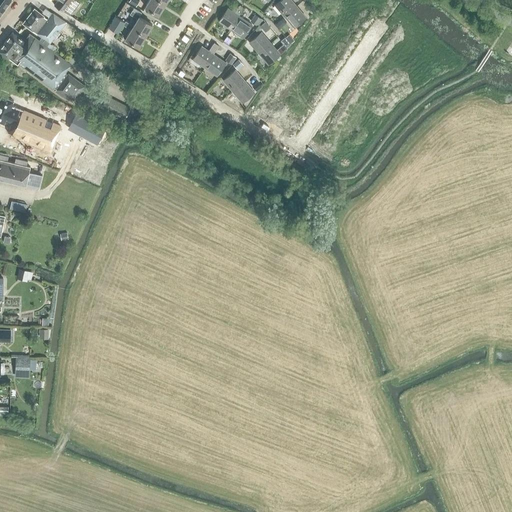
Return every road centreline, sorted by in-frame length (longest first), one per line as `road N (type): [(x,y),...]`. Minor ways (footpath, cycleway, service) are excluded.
road 1 (residential): [(153,69),(283,147),(312,123),(376,23)]
road 2 (residential): [(153,69),(40,0)]
